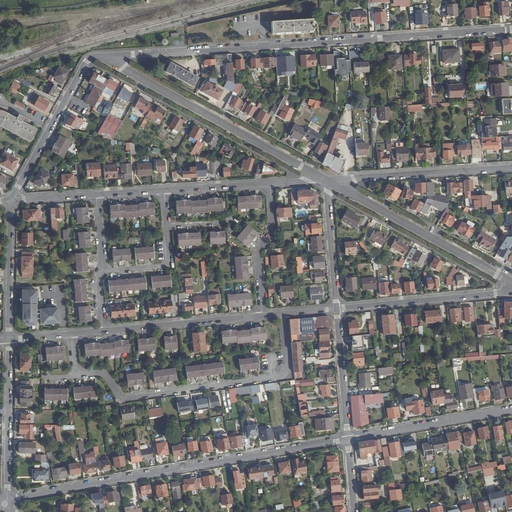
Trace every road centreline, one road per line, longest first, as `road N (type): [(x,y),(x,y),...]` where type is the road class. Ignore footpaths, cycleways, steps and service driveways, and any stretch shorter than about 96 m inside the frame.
road 1 (residential): [(511,29),(108,58)]
road 2 (residential): [(10,500),(347,438)]
road 3 (residential): [(284,313),(289,362),(282,374),(122,397),(100,373),(76,374)]
road 4 (residential): [(108,58),(325,179)]
road 5 (residential): [(325,179),(511,281)]
road 6 (residential): [(325,179),(511,167)]
road 7 (residential): [(108,58),(87,61),(10,199)]
road 8 (residential): [(511,293),(336,309)]
road 9 (residential): [(347,438),(511,409)]
road 10 (residential): [(103,331),(262,316)]
road 11 (residential): [(8,340),(10,199)]
road 12 (residential): [(269,182),(271,232),(257,254),(262,316)]
road 13 (residential): [(325,179),(336,309)]
road 14 (residential): [(336,309),(347,438)]
